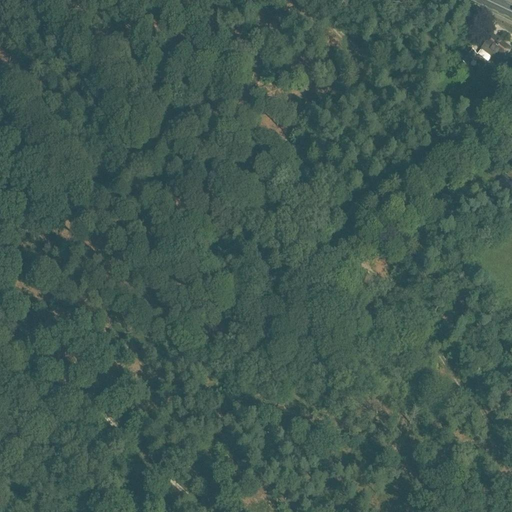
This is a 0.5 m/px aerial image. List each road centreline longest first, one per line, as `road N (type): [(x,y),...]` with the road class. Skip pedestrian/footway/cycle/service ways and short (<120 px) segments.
road 1 (track): [(511,125),(201,381),(0,471)]
road 2 (track): [(0,310),(203,511)]
road 3 (track): [(511,460),(366,245)]
road 4 (track): [(474,156),(390,58),(315,0)]
